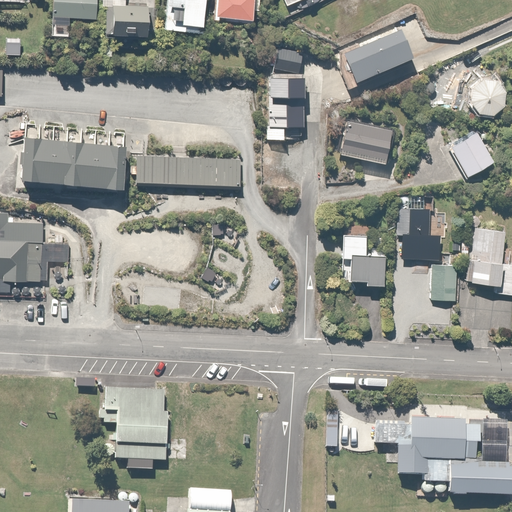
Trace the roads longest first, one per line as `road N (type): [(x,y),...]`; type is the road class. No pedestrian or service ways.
road 1 (residential): [(294,351),(0,337)]
road 2 (residential): [(511,362),(294,351)]
road 3 (residential): [(294,351),(282,511)]
